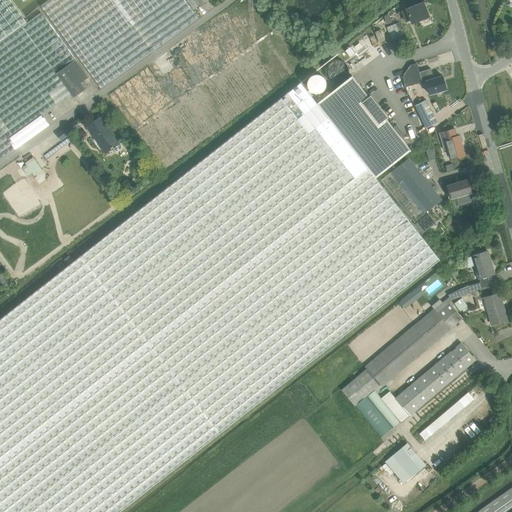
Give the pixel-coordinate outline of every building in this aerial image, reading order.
[(0,0),(0,161),(50,125),(43,114),(72,94),(57,74),(76,60),(75,60),(41,13),(28,23),(24,18),(17,8),(10,0),(0,0)] [(49,0),(41,6),(102,89),(199,19),(185,0),(49,0)] [(186,0),(194,10),(207,0),(186,0)] [(412,23),(429,17),(423,3),(407,9),(407,10),(402,12),(406,22),(411,20),(412,23)] [(387,28),(392,39),(404,34),(399,23),(387,28)] [(381,30),(375,32),(379,42),(385,40),(381,30)] [(72,94),(74,98),(86,89),(81,83),(88,78),(76,60),(57,74),(72,94)] [(411,65),(404,75),(405,87),(416,84),(426,81),(428,87),(430,95),(447,90),(443,76),(434,79),(431,69),(420,72),(417,63),(411,65)] [(364,68),(353,76),(369,96),(380,88),(364,68)] [(353,76),(317,104),(375,178),(411,150),(353,76)] [(119,511),(440,260),(375,178),(317,104),(301,83),(0,319),(0,511),(119,511)] [(416,105),(427,128),(438,123),(427,100),(416,105)] [(101,117),(87,127),(106,154),(113,148),(115,150),(118,151),(121,149),(121,146),(120,143),(101,117)] [(452,160),(466,156),(460,136),(457,137),(455,129),(440,134),(445,150),(449,149),(452,160)] [(432,148),(426,150),(429,161),(435,159),(432,148)] [(415,222),(426,214),(425,213),(443,199),(409,158),(382,180),(415,222)] [(451,199),(472,193),(468,180),(448,186),(451,199)] [(429,213),(415,224),(423,234),(436,223),(429,213)] [(479,279),(495,275),(488,251),(472,256),(479,279)] [(492,325),(508,321),(500,293),(484,298),(492,325)] [(367,369),(380,385),(382,387),(450,329),(463,318),(447,299),(434,310),(434,309),(365,367),(367,369)] [(410,415),(476,360),(462,343),(396,398),(410,415)] [(342,390),(355,406),(367,396),(374,390),(380,385),(367,369),(342,390)] [(374,390),(367,396),(393,428),(401,422),(382,398),(374,390)] [(390,392),(382,398),(401,422),(409,415),(390,392)] [(429,426),(420,433),(426,440),(474,399),(469,392),(459,400),(429,426)] [(367,396),(355,406),(381,438),(393,428),(367,396)] [(407,443),(385,462),(387,463),(404,484),(426,465),(408,443),(407,443)]
